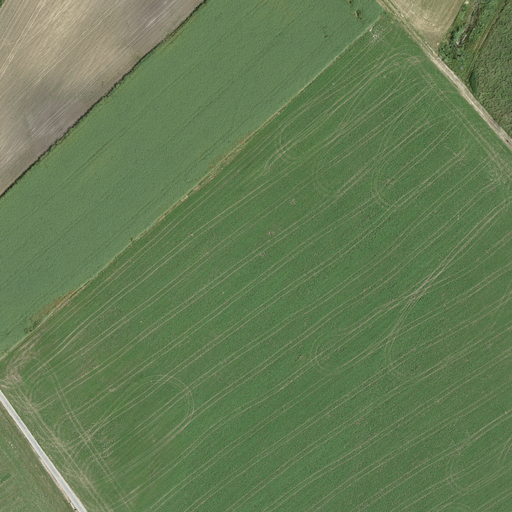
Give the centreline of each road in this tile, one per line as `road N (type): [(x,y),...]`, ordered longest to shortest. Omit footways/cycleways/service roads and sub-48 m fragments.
road 1 (track): [(387,0),(511,141)]
road 2 (track): [(0,396),(81,511)]
